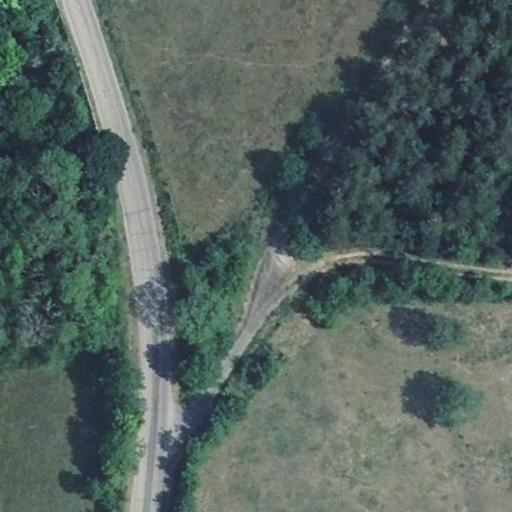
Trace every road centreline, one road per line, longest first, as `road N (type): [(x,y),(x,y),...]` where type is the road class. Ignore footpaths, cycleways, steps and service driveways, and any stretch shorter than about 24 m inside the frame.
road 1 (unclassified): [(63,0),(122,137),(149,290),(157,371),(148,511)]
road 2 (track): [(152,456),(295,292),(332,262),(374,254),(511,279)]
